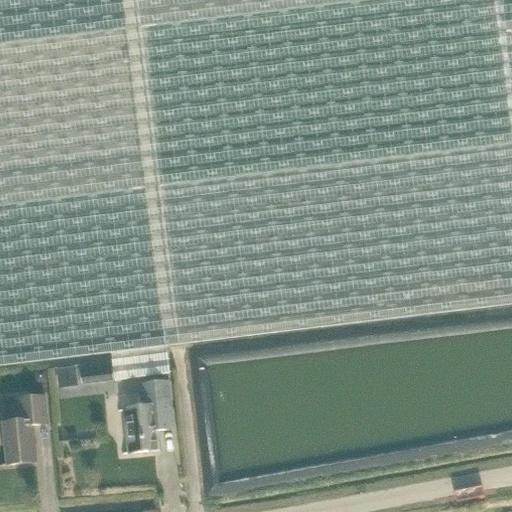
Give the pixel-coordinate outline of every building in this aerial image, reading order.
[(511,0),(0,0),(0,370),(112,357),(115,383),(169,376),(166,351),(511,308),(511,0)] [(77,389),(75,370),(56,372),(59,391),(77,389)] [(46,372),(34,373),(35,385),(47,384),(46,372)] [(122,456),(159,452),(157,434),(174,433),(169,384),(143,387),(145,410),(118,412),(118,413),(126,412),(130,454),(122,455),(122,456)] [(22,423),(4,425),(8,467),(36,465),(32,429),(47,427),(44,399),(20,401),(22,423)]
